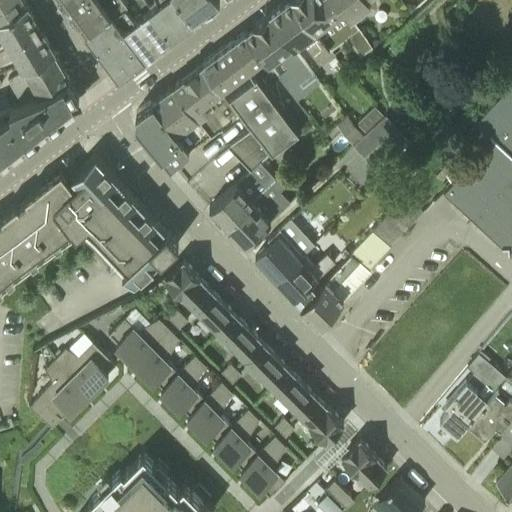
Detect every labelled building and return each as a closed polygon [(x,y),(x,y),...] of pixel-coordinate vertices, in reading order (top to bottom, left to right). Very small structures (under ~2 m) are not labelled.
[(0,0),(0,16),(25,1),(24,0),(0,0)] [(69,0),(88,25),(112,10),(105,0),(69,0)] [(105,0),(112,10),(143,55),(169,35),(149,5),(135,15),(125,2),(127,0),(105,0)] [(155,0),(149,5),(169,35),(193,18),(180,0),(155,0)] [(180,0),(193,18),(216,0),(180,0)] [(323,62),(332,55),(290,0),(283,0),(265,14),(289,45),(291,43),(293,47),(304,38),(323,62)] [(359,25),(350,14),(348,15),(337,0),(290,0),(332,55),(335,53),(331,48),(347,35),(359,53),(371,45),(359,25)] [(337,0),(348,15),(350,14),(368,0),(337,0)] [(25,1),(0,16),(0,46),(38,25),(25,1)] [(112,10),(88,25),(85,27),(119,73),(143,55),(112,10)] [(291,43),(289,45),(265,14),(247,27),(265,52),(274,65),(282,76),(289,86),(311,70),(293,47),(291,43)] [(24,67),(53,50),(38,25),(0,46),(0,62),(13,55),(21,68),(24,67)] [(203,60),(221,85),(265,52),(247,27),(203,60)] [(38,91),(67,74),(53,50),(24,67),(21,68),(22,69),(9,76),(22,100),(39,93),(38,91)] [(250,127),(252,126),(270,151),(299,128),(308,122),(306,119),(310,115),(297,97),(289,86),(282,76),(270,84),(263,73),(274,65),(265,52),(221,85),(238,108),(237,109),(250,127)] [(328,60),(332,66),(339,61),(334,55),(328,60)] [(210,131),(237,109),(238,108),(221,85),(203,60),(174,82),(210,131)] [(38,91),(39,93),(22,100),(0,109),(0,158),(2,159),(65,112),(62,108),(75,99),(75,98),(79,94),(67,74),(38,91)] [(459,205),(472,217),(501,244),(508,244),(508,250),(511,249),(511,80),(461,136),(478,152),(443,190),(459,205)] [(189,148),(210,131),(174,82),(152,98),(179,133),(189,148)] [(170,164),(189,148),(179,133),(152,98),(136,110),(135,120),(170,164)] [(375,104),(365,113),(374,123),(384,114),(375,104)] [(336,123),(352,141),(364,131),(348,113),(336,123)] [(399,153),(401,150),(398,147),(407,137),(386,113),(384,114),(374,123),(353,142),(364,154),(383,136),(399,153)] [(270,151),(252,126),(250,127),(228,143),(250,166),(250,167),(261,159),(268,152),(270,151)] [(381,173),(384,170),(399,153),(383,136),(364,154),(381,173)] [(401,150),(399,153),(384,170),(400,186),(418,168),(401,150)] [(0,288),(83,226),(135,283),(179,242),(167,229),(96,152),(72,174),(78,180),(74,183),(62,166),(0,212),(0,288)] [(209,205),(226,223),(253,199),(264,186),(267,183),(275,175),(261,159),(250,167),(250,166),(209,205)] [(244,242),(282,205),(264,186),(253,199),(226,223),(244,242)] [(405,193),(397,202),(414,218),(423,209),(405,193)] [(388,211),(405,227),(414,218),(397,202),(388,211)] [(380,220),(397,236),(405,227),(388,211),(380,220)] [(255,254),(276,277),(305,251),(314,242),(291,216),(268,237),(271,240),(255,254)] [(372,229),(388,246),(397,236),(380,220),(372,229)] [(372,229),(315,289),(300,305),(319,324),(370,269),(368,267),(388,246),(372,229)] [(276,277),(300,305),(315,289),(338,264),(327,250),(314,262),(305,251),(276,277)] [(199,275),(200,275),(183,258),(165,276),(182,293),(182,292),(192,302),(210,286),(199,275)] [(219,329),(236,313),(210,286),(192,302),(219,329)] [(169,315),(174,321),(183,312),(178,306),(169,315)] [(183,312),(174,321),(180,326),(189,317),(183,312)] [(246,356),(263,340),(236,313),(219,329),(246,356)] [(135,360),(169,326),(159,315),(137,329),(124,316),(108,331),(117,340),(116,341),(130,355),(129,356),(130,356),(135,360)] [(178,370),(166,357),(179,336),(169,326),(135,360),(139,364),(138,365),(139,366),(139,365),(153,379),(155,378),(162,385),(178,370)] [(246,356),(272,383),(289,366),(263,340),(246,356)] [(55,355),(89,390),(91,387),(93,385),(94,386),(95,385),(94,384),(98,381),(103,376),(103,375),(105,374),(108,371),(107,369),(116,361),(100,345),(87,358),(65,345),(55,355)] [(456,433),(468,420),(467,420),(499,383),(498,383),(480,367),(487,358),(478,350),(459,372),(466,377),(446,401),(450,405),(439,418),(456,433)] [(181,405),(188,412),(204,396),(192,384),(206,363),(195,352),(178,370),(162,385),(161,386),(165,391),(165,392),(165,393),(166,392),(180,406),(181,405)] [(89,390),(55,355),(45,365),(58,387),(36,408),(52,424),(53,423),(53,422),(60,415),(61,415),(63,413),(62,413),(68,408),(69,407),(70,408),(73,405),(75,403),(80,398),(84,394),(85,395),(86,394),(85,393),(87,391),(87,392),(89,390)] [(222,369),(227,374),(236,366),(231,360),(222,369)] [(236,366),(227,374),(233,380),(242,371),(236,366)] [(272,383),(299,410),(316,393),(289,366),(272,383)] [(511,436),(511,395),(510,394),(511,391),(511,378),(507,374),(498,383),(499,383),(467,420),(468,420),(484,435),(495,422),(511,436)] [(208,432),(215,439),(231,423),(219,411),(233,390),(222,379),(204,396),(188,412),(187,413),(192,418),(191,418),(192,419),(193,419),(207,433),(208,432)] [(327,403),(326,404),(316,393),(299,410),(309,421),(325,438),(344,420),(327,403)] [(231,423),(215,439),(214,440),(218,445),(219,446),(233,460),(234,458),(242,466),(257,450),(246,438),(259,417),(248,406),(231,423)] [(275,423),(281,428),(290,419),(284,414),(275,423)] [(290,419),(281,428),(286,434),(295,425),(290,419)] [(286,444),(275,433),(257,450),(242,466),(240,467),(245,472),(244,472),(245,473),(246,473),(260,487),(261,485),(269,494),(285,478),(272,465),(286,444)] [(342,455),(358,472),(370,482),(387,465),(376,454),(377,454),(360,436),(342,455)] [(166,474),(143,450),(124,469),(121,467),(90,497),(93,500),(80,511),(209,511),(212,510),(191,489),(184,482),(179,487),(166,474)] [(511,459),(496,478),(511,491),(511,459)] [(410,511),(425,498),(400,474),(371,502),(380,511),(410,511)] [(336,495),(344,487),(334,477),(326,485),(335,495),(336,495)] [(346,505),(354,497),(344,487),(336,495),(346,505)]
